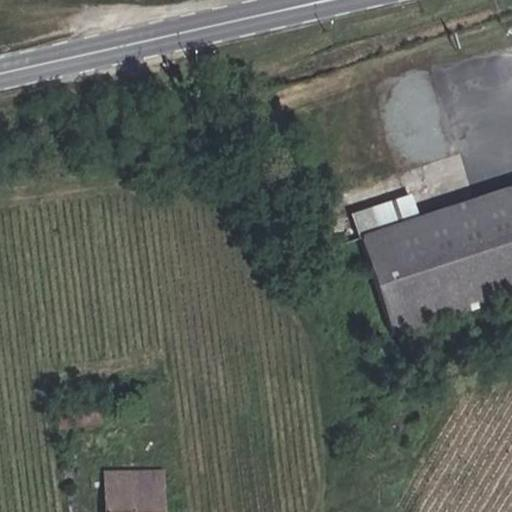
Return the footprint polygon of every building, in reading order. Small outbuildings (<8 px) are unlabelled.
[(368,226),(357,230),(390,335),(511,295),(511,190),(420,220),(372,236),(368,226)] [(372,236),(420,220),(412,195),(363,211),(368,226),(372,236)] [(122,407),(140,403),(136,387),(118,391),(122,407)] [(77,402),(57,406),(58,429),(79,427),(77,402)] [(101,511),(163,511),(163,471),(102,471),(101,511)]
